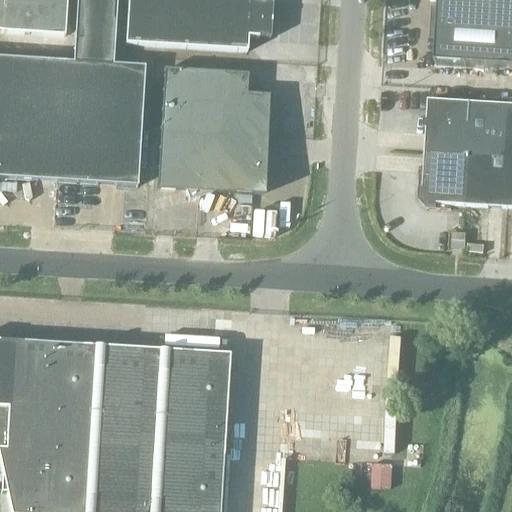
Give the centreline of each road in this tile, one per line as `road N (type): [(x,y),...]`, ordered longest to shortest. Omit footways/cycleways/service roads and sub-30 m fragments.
road 1 (unclassified): [(0,264),(337,281)]
road 2 (unclassified): [(337,281),(355,0)]
road 3 (unclassified): [(337,281),(511,292)]
